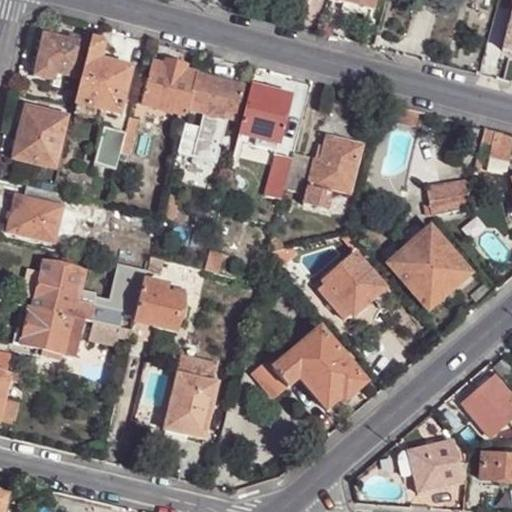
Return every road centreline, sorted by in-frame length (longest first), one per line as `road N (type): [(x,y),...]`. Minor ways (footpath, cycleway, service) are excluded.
road 1 (residential): [(511,114),(68,0)]
road 2 (residential): [(285,511),(511,313)]
road 3 (residential): [(0,456),(242,511)]
